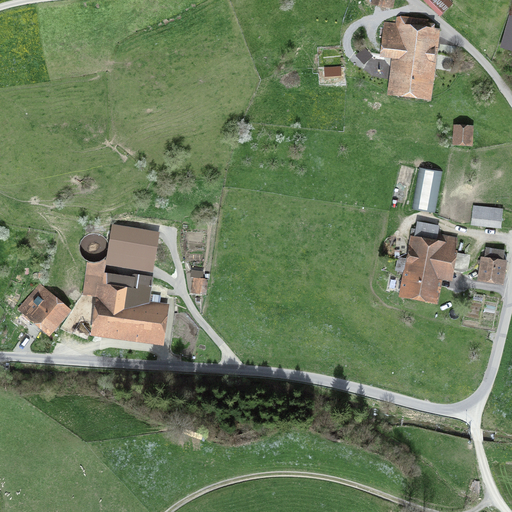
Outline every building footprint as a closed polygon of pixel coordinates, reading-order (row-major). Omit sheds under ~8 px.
[(374,0),(373,4),(385,8),(385,7),(392,8),(394,0),(374,0)] [(431,0),(445,13),(452,4),(448,0),(431,0)] [(382,56),(399,58),(395,92),(430,96),(432,85),(433,85),(437,51),(431,51),(433,30),(426,29),(427,21),(401,18),(400,26),(386,24),(382,56)] [(324,68),(324,76),(338,74),(338,67),(324,68)] [(457,128),(456,141),(467,142),(468,129),(457,128)] [(410,207),(428,210),(434,171),(417,168),(410,207)] [(475,209),(473,224),(499,227),(500,212),(475,209)] [(409,275),(402,274),(399,292),(430,298),(434,277),(447,279),(455,238),(434,234),(436,226),(418,223),(409,275)] [(155,232),(109,226),(105,250),(151,257),(155,232)] [(479,260),(476,278),(502,281),(504,263),(501,263),(503,252),(485,250),(483,260),(479,260)] [(158,338),(162,312),(143,309),(147,283),(130,280),(128,291),(99,287),(100,280),(85,278),(83,293),(97,295),(93,329),(158,338)] [(193,293),(202,294),(204,279),(195,278),(193,293)] [(63,312),(65,310),(40,288),(21,310),(43,330),(60,310),(63,312)]
